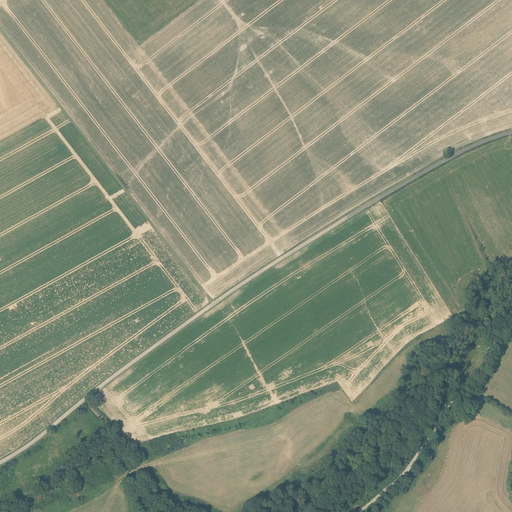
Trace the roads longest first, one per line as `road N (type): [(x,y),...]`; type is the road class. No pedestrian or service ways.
road 1 (unclassified): [(0,462),(239,285),(438,163),(511,131)]
road 2 (track): [(212,304),(0,29)]
road 3 (unclassified): [(460,393),(404,467),(351,511)]
